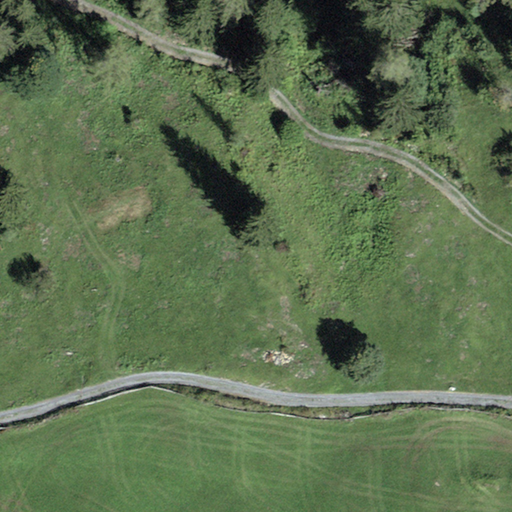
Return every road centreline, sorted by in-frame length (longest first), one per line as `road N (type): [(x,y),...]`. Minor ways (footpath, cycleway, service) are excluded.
road 1 (track): [(0,417),(158,376),(281,398),(511,403)]
road 2 (track): [(511,240),(395,151),(310,133),(261,81),(69,0)]
